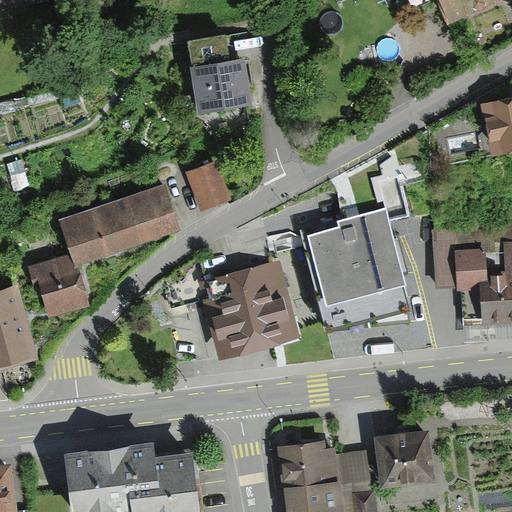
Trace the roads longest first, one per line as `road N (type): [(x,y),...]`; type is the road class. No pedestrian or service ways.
road 1 (residential): [(82,417),(69,367),(83,335),(186,243),(291,181)]
road 2 (secondary): [(511,364),(238,398)]
road 3 (residential): [(291,181),(511,61)]
road 4 (residential): [(291,181),(273,140),(271,39),(290,0)]
road 5 (secondary): [(238,398),(82,417)]
